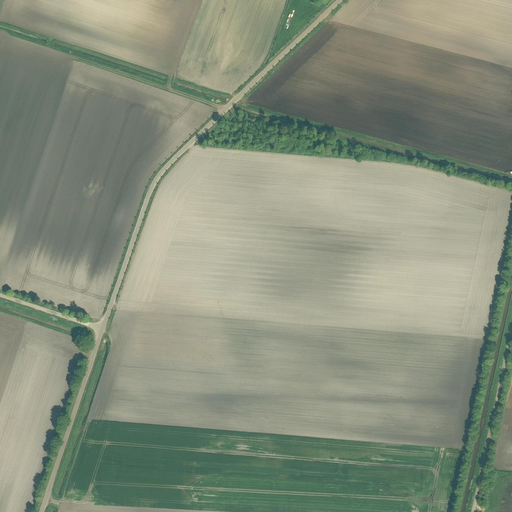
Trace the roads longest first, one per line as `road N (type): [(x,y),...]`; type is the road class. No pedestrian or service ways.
road 1 (unclassified): [(339,0),(148,190),(96,328)]
road 2 (unclassified): [(96,328),(37,511)]
road 3 (track): [(511,338),(476,511)]
